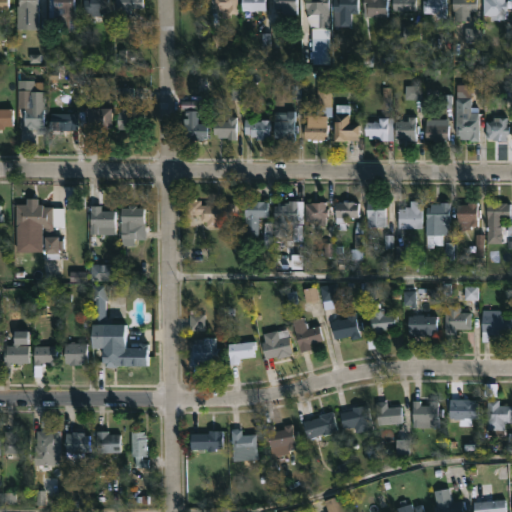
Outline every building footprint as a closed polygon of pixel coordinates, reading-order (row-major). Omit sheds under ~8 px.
[(10,0),(0,0),(0,11),(10,11),(10,0)] [(37,0),(37,8),(31,9),(31,15),(21,14),(21,7),(17,7),(17,0),(37,0)] [(72,0),(72,10),(74,10),(74,19),(59,19),(59,12),(57,12),(57,10),(52,10),(52,0),(72,0)] [(107,0),(107,13),(101,13),(101,16),(89,15),(89,13),(82,13),(82,0),(107,0)] [(141,0),(142,6),(130,6),(128,13),(120,13),(119,7),(114,7),(114,0),(141,0)] [(216,0),(217,13),(234,13),(234,0),(216,0)] [(263,0),(263,10),(239,9),(239,0),(263,0)] [(295,0),(295,14),(281,13),(281,8),(273,8),(273,0),(295,0)] [(327,0),(327,28),(329,28),(329,64),(311,64),(311,27),(305,16),(304,0),(327,0)] [(356,0),(357,13),(350,13),(349,26),(348,26),(348,29),(344,29),(345,26),(338,26),(338,11),(332,11),(332,0),(356,0)] [(386,0),(386,16),(363,16),(363,0),(386,0)] [(415,0),(415,9),(391,9),(391,0),(415,0)] [(446,0),(446,17),(437,17),(437,12),(422,12),(422,0),(446,0)] [(475,0),(476,9),(474,9),(474,12),(453,12),(453,0),(475,0)] [(504,0),(504,1),(506,1),(504,19),(495,19),(495,14),(483,13),(483,0),(504,0)] [(471,85),(470,112),(478,112),(477,141),(470,141),(470,138),(459,138),(460,135),(454,135),(457,85),(471,85)] [(23,101),(23,104),(29,104),(29,109),(42,109),(41,129),(23,129),(23,114),(17,114),(17,101),(23,101)] [(347,104),(348,123),(359,123),(359,134),(357,134),(357,139),(334,140),(335,104),(347,104)] [(131,106),(131,110),(142,110),(142,128),(116,129),(115,110),(119,110),(119,106),(131,106)] [(110,107),(110,129),(103,129),(103,131),(100,131),(100,142),(87,141),(86,116),(84,116),(84,107),(110,107)] [(0,108),(12,108),(12,119),(10,119),(10,125),(2,125),(2,130),(0,129),(0,108)] [(196,111),(196,123),(206,123),(206,138),(202,138),(202,139),(182,138),(183,124),(186,124),(186,115),(184,115),(184,110),(196,111)] [(76,112),(76,130),(66,130),(66,122),(49,122),(49,112),(76,112)] [(294,116),(293,124),(296,124),(295,133),(293,133),(293,140),(287,140),(287,137),(272,137),(273,119),(285,120),(285,115),(294,116)] [(325,123),(326,138),(322,138),(322,139),(319,139),(319,140),(315,139),(315,141),(310,141),(310,138),(302,139),(303,123),(305,123),(306,115),(325,115),(325,123)] [(235,117),(235,139),(216,137),(216,133),(212,133),(212,120),(226,120),(226,116),(235,117)] [(392,117),(392,140),(378,140),(378,138),(367,137),(367,134),(364,134),(364,121),(378,121),(378,116),(392,117)] [(414,116),(414,125),(417,125),(417,133),(414,133),(414,140),(404,140),(404,137),(394,137),(394,120),(401,119),(401,120),(407,120),(407,116),(414,116)] [(507,117),(507,125),(509,125),(509,134),(507,134),(506,142),(495,142),(496,139),(485,139),(485,121),(498,121),(498,117),(507,117)] [(253,118),(256,119),(256,121),(260,121),(260,119),(268,119),(268,139),(255,139),(255,136),(250,136),(250,134),(243,133),(243,118),(253,118)] [(433,124),(448,124),(448,139),(444,139),(444,140),(424,139),(424,124),(433,124)] [(348,198),(348,201),(357,201),(358,216),(345,217),(345,229),(335,230),(334,202),(342,201),(342,199),(348,198)] [(194,199),(200,199),(200,204),(211,204),(211,203),(226,204),(226,202),(236,202),(236,214),(231,214),(231,226),(206,226),(206,221),(199,221),(199,215),(185,214),(186,200),(194,199)] [(266,202),(266,216),(257,216),(256,242),(242,241),(243,201),(251,202),(251,199),(266,202)] [(385,201),(384,226),(365,226),(366,200),(385,201)] [(422,200),(420,228),(396,228),(397,208),(409,207),(409,200),(422,200)] [(285,237),(273,237),(273,206),(277,206),(277,202),(302,201),(301,223),(289,222),(289,232),(285,232),(285,237)] [(325,201),(325,208),(326,208),(326,216),(324,216),(324,225),(314,225),(312,221),(303,221),(303,203),(325,201)] [(448,201),(447,234),(441,234),(440,244),(433,244),(433,247),(426,247),(426,207),(429,207),(430,203),(439,203),(440,201),(448,201)] [(505,201),(505,203),(509,203),(509,218),(500,217),(500,243),(486,243),(486,203),(494,203),(494,201),(505,201)] [(477,202),(477,209),(479,209),(479,217),(477,217),(477,225),(469,226),(469,222),(463,222),(463,224),(462,224),(458,224),(458,222),(456,222),(456,204),(466,204),(466,202),(477,202)] [(41,204),(41,206),(51,206),(52,236),(56,236),(56,240),(63,240),(62,249),(56,249),(56,254),(42,254),(41,236),(44,236),(43,227),(30,228),(30,225),(14,225),(14,204),(41,204)] [(135,205),(135,207),(143,207),(143,221),(136,221),(136,230),(134,230),(134,238),(133,238),(133,245),(120,244),(120,207),(127,207),(127,204),(135,205)] [(113,211),(112,234),(88,233),(89,205),(100,205),(100,210),(113,211)] [(324,308),(323,309),(319,285),(336,282),(339,296),(333,298),(335,307),(324,308)] [(460,307),(460,311),(458,312),(470,312),(470,329),(455,328),(455,335),(443,334),(444,312),(447,312),(447,304),(459,305),(458,307),(460,307)] [(382,312),(382,314),(397,313),(398,320),(395,320),(395,328),(381,328),(381,338),(379,338),(379,347),(367,348),(366,335),(370,334),(369,315),(373,315),(373,308),(382,307),(382,312)] [(499,309),(499,314),(511,314),(511,331),(502,331),(502,335),(487,335),(487,342),(481,342),(481,309),(499,309)] [(354,311),(356,321),(362,320),(363,328),(358,329),(360,339),(351,341),(350,335),(334,338),(331,321),(333,321),(332,319),(347,317),(346,312),(354,311)] [(422,314),(422,316),(436,316),(436,330),(433,330),(433,334),(408,334),(407,316),(422,314)] [(303,317),(307,328),(318,325),(322,340),(309,344),(310,350),(299,353),(290,320),(303,317)] [(286,328),(292,352),(289,353),(290,355),(277,358),(276,356),(265,359),(261,342),(264,341),(262,333),(286,328)] [(20,362),(20,365),(15,365),(15,362),(11,362),(11,366),(2,366),(2,355),(5,355),(5,345),(11,345),(11,342),(13,342),(13,330),(27,330),(26,362),(20,362)] [(214,337),(215,347),(219,347),(219,357),(214,357),(214,364),(205,364),(205,360),(196,360),(196,365),(188,365),(188,354),(186,354),(186,352),(187,352),(188,337),(214,337)] [(73,341),(73,343),(86,343),(86,362),(80,362),(80,365),(68,365),(68,362),(64,362),(64,342),(73,341)] [(236,363),(229,364),(227,343),(253,341),(254,350),(251,350),(251,356),(239,357),(240,362),(236,363)] [(146,342),(146,365),(115,365),(115,364),(103,364),(103,348),(137,348),(137,342),(146,342)] [(34,364),(33,364),(33,345),(56,345),(55,365),(34,364)] [(469,399),(469,400),(478,401),(478,418),(470,418),(470,425),(460,425),(459,419),(449,418),(449,399),(469,399)] [(498,399),(498,405),(511,405),(511,422),(504,422),(504,429),(487,429),(487,399),(498,399)] [(382,400),(382,402),(386,401),(387,407),(400,405),(402,422),(377,425),(374,402),(382,400)] [(421,400),(420,405),(430,405),(430,401),(438,401),(437,428),(412,427),(413,400),(421,400)] [(363,405),(364,407),(367,407),(371,423),(368,423),(369,429),(354,432),(353,427),(342,429),(339,413),(351,410),(351,407),(363,405)] [(331,412),(336,430),(330,431),(331,433),(305,438),(301,421),(310,420),(318,417),(318,415),(331,412)] [(292,424),(293,431),(296,430),(298,441),(294,442),(295,449),(289,450),(289,453),(271,456),(266,426),(272,425),(273,430),(283,429),(283,425),(292,424)] [(237,428),(237,429),(240,429),(241,434),(255,434),(256,459),(231,460),(230,428),(237,428)] [(11,430),(11,433),(21,433),(21,437),(28,437),(28,453),(2,453),(3,430),(11,430)] [(34,464),(33,464),(33,445),(35,445),(35,430),(59,431),(59,465),(34,464)] [(80,430),(83,431),(83,434),(88,435),(88,451),(64,451),(64,432),(70,432),(71,430),(80,430)] [(108,431),(108,433),(120,433),(120,452),(96,452),(97,430),(108,431)] [(214,449),(214,451),(205,451),(205,449),(195,449),(195,451),(193,451),(193,449),(190,449),(190,433),(207,433),(207,430),(222,430),(222,449),(214,449)] [(144,432),(145,439),(146,439),(146,456),(141,456),(141,459),(147,459),(147,461),(149,461),(149,466),(134,467),(134,457),(131,457),(130,432),(144,432)] [(489,483),(490,500),(504,499),(504,511),(473,511),(473,502),(475,502),(473,484),(489,483)] [(447,488),(450,503),(463,500),(463,511),(437,511),(434,491),(447,488)]
